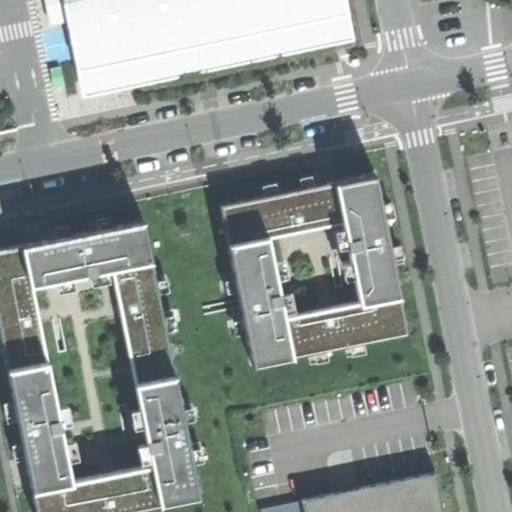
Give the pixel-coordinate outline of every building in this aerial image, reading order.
[(48,0),(54,24),(60,22),(67,21),(73,50),(83,97),(134,86),(335,43),(349,40),(357,38),(348,0),(48,0)] [(66,87),(62,66),(49,68),(54,90),(66,87)] [(372,170),(218,202),(253,364),(406,332),(372,170)] [(142,214),(0,241),(0,343),(34,511),(143,511),(202,499),(142,214)] [(303,502),(305,511),(442,511),(435,475),(360,490),(303,502)] [(264,511),(301,511),(301,500),(264,504),(264,511)]
